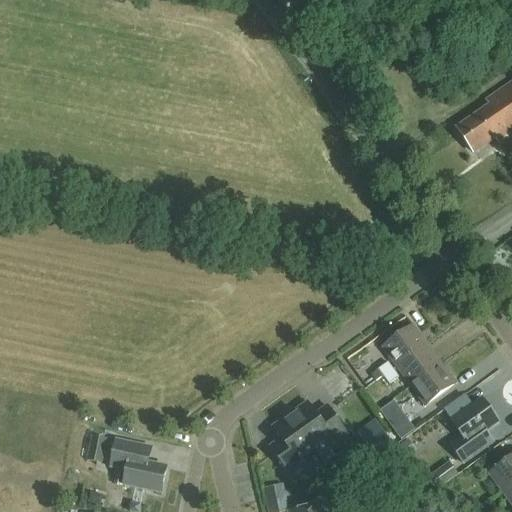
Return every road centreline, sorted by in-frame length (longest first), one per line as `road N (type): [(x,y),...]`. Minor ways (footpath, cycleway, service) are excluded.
road 1 (tertiary): [(453,257),(268,0)]
road 2 (residential): [(211,434),(230,411),(453,257)]
